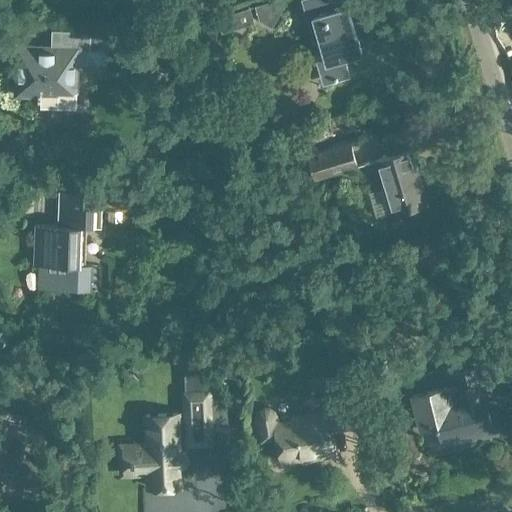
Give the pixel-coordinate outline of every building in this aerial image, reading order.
[(284,0),(261,0),(237,7),(240,22),(257,17),(271,25),(286,1),(284,0)] [(335,0),(302,0),(315,41),(322,45),(326,59),(318,61),(322,74),(329,79),(343,74),(347,67),(343,53),(361,48),(347,3),(338,6),(335,0)] [(108,32),(87,32),(49,31),(49,59),(30,59),(30,46),(15,46),(15,72),(20,72),(20,95),(39,96),(39,90),(75,91),(76,48),(86,48),(86,49),(106,49),(108,49),(108,32)] [(103,92),(103,63),(77,63),(76,91),(103,92)] [(38,108),(74,109),(75,91),(39,90),(39,96),(38,108)] [(38,122),(54,122),(55,109),(38,109),(38,122)] [(174,157),(166,144),(153,152),(161,165),(174,157)] [(374,197),(361,201),(367,222),(385,217),(390,236),(400,233),(401,237),(421,232),(418,222),(416,222),(412,209),(440,200),(439,197),(425,202),(420,186),(423,185),(413,150),(365,164),(374,197)] [(178,183),(163,182),(162,196),(177,196),(178,184),(178,183)] [(36,223),(35,263),(52,277),(69,278),(81,269),(84,271),(92,271),(93,264),(83,264),(84,227),(101,227),(102,188),(62,187),(61,223),(36,223)] [(109,200),(108,206),(122,206),(122,212),(128,212),(128,201),(109,200)] [(447,387),(412,396),(421,429),(437,425),(437,428),(439,427),(443,442),(491,430),(482,394),(481,395),(474,368),(452,373),(456,387),(448,389),(447,387)] [(149,487),(182,486),(179,439),(187,439),(188,444),(211,443),(208,369),(186,370),(188,418),(179,418),(178,414),(146,415),(147,444),(130,445),(121,445),(123,474),(131,473),(148,472),(149,487)] [(338,457),(333,430),(349,427),(364,424),(359,392),(344,394),(328,397),(330,410),(295,416),(296,420),(278,423),(276,414),(275,412),(273,409),(270,407),(267,407),(264,407),(261,408),(258,410),(256,413),(255,416),(255,418),(257,430),(259,443),(278,439),(282,462),(284,462),(297,460),(315,456),(316,460),(338,457)] [(0,495),(40,494),(39,459),(23,460),(22,446),(27,430),(26,430),(30,416),(4,408),(0,422),(0,495)]
